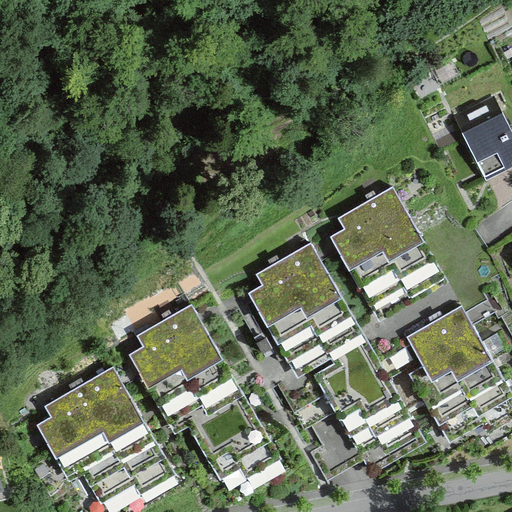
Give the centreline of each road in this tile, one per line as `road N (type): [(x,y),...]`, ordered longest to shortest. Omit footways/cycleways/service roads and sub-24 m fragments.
road 1 (track): [(497,0),(394,71),(302,119),(76,192)]
road 2 (residential): [(371,511),(511,480)]
